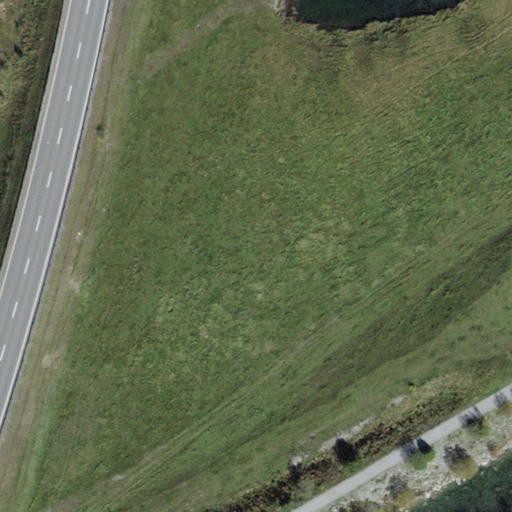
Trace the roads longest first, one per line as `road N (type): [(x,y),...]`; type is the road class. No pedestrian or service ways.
road 1 (primary): [(88,0),(0,363)]
road 2 (track): [(299,511),(511,392)]
